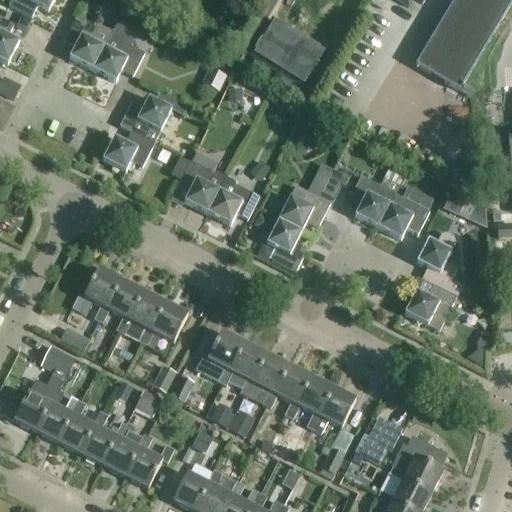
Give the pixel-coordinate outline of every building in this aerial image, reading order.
[(12,0),(8,10),(22,17),(31,21),(37,11),(47,16),(55,0),(12,0)] [(104,0),(88,0),(87,4),(99,10),(104,0)] [(239,0),(236,5),(249,13),(256,0),(239,0)] [(391,0),(409,11),(415,0),(391,0)] [(511,0),(455,0),(414,69),(457,95),(511,3),(511,0)] [(31,21),(22,17),(16,30),(25,35),(31,21)] [(111,37),(111,36),(91,75),(115,86),(120,75),(132,81),(144,58),(123,47),(135,24),(121,17),(111,37)] [(272,20),(247,59),(301,93),(326,54),(272,20)] [(98,34),(74,22),(63,46),(74,51),(68,63),(91,75),(111,36),(100,31),(98,34)] [(7,41),(13,29),(0,23),(0,65),(6,69),(18,46),(7,41)] [(219,95),(227,81),(209,72),(202,87),(219,95)] [(3,80),(0,86),(0,97),(14,105),(21,90),(3,80)] [(243,106),(242,92),(229,94),(230,107),(243,106)] [(142,113),(130,107),(118,131),(130,136),(142,142),(148,131),(159,137),(171,113),(183,120),(187,111),(159,96),(154,105),(147,101),(142,113)] [(307,131),(296,137),(301,148),(312,142),(307,131)] [(142,142),(130,136),(124,147),(113,141),(101,165),(124,177),(130,166),(141,171),(153,148),(142,142)] [(213,178),(189,166),(180,161),(171,179),(180,184),(177,190),(188,195),(183,206),(206,218),(218,195),(225,181),(217,177),(213,178)] [(260,186),(270,174),(261,165),(250,177),(260,186)] [(394,198),(383,192),(360,180),(348,204),(359,209),(353,221),(376,232),(394,198)] [(225,181),(218,195),(206,218),(229,230),(235,219),(246,224),(258,201),(235,189),(234,185),(225,181)] [(294,191),(277,225),(300,237),(306,226),(317,231),(329,208),(294,191)] [(429,215),(394,198),(376,232),(400,244),(405,233),(417,239),(429,215)] [(258,218),(253,228),(264,234),(270,224),(258,218)] [(300,237),(277,225),(265,248),(277,254),(271,265),(294,277),(306,253),(295,247),(300,237)] [(511,241),(511,229),(497,230),(497,243),(511,241)] [(441,239),(436,249),(427,244),(415,267),(426,273),(421,284),(455,301),(461,289),(450,283),(456,272),(445,267),(455,247),(452,241),(446,238),(441,239)] [(261,248),(255,260),(266,266),(273,254),(261,248)] [(120,285),(97,273),(83,301),(78,298),(71,312),(85,320),(92,307),(100,310),(106,313),(120,285)] [(415,295),(403,318),(438,336),(455,301),(421,284),(416,281),(410,293),(415,295)] [(100,310),(93,323),(101,328),(108,315),(122,321),(127,324),(142,296),(120,285),(106,313),(100,310)] [(127,324),(122,321),(115,335),(124,339),(130,326),(144,333),(150,336),(164,307),(142,296),(127,324)] [(150,336),(144,333),(137,346),(152,353),(159,340),(173,347),(187,319),(164,307),(150,336)] [(511,332),(511,330),(510,311),(499,312),(501,334),(511,332)] [(66,332),(60,344),(82,355),(88,343),(66,332)] [(244,347),(221,336),(206,364),(201,361),(194,375),(203,379),(210,366),(223,373),(229,376),(244,347)] [(431,359),(438,349),(419,336),(412,346),(431,359)] [(229,376),(223,373),(216,386),(225,391),(227,386),(241,393),(246,384),(251,387),(266,358),(244,347),(229,376)] [(51,350),(40,370),(65,383),(75,363),(51,350)] [(251,387),(246,384),(241,393),(239,398),(247,402),(254,388),(268,395),(273,398),(288,370),(283,367),(285,364),(270,357),(269,360),(266,358),(251,387)] [(152,390),(166,397),(176,377),(162,370),(152,390)] [(273,398),(268,395),(261,409),(269,413),(276,399),(290,407),(295,409),(310,381),(288,370),(273,398)] [(170,401),(183,408),(184,407),(189,409),(195,398),(189,395),(193,387),(181,380),(170,401)] [(295,409),(290,407),(283,420),(297,427),(304,414),(312,418),(318,420),(332,392),(310,381),(295,409)] [(55,411),(62,398),(34,383),(13,425),(36,437),(50,409),(55,411)] [(125,405),(132,391),(121,386),(115,400),(125,405)] [(318,420),(312,418),(305,431),(319,438),(326,425),(340,432),(355,404),(332,392),(318,420)] [(132,408),(135,410),(136,410),(134,413),(152,422),(161,403),(143,394),(138,404),(135,402),(132,408)] [(63,415),(55,411),(50,409),(36,437),(57,448),(72,420),(77,423),(84,409),(70,402),(63,415)] [(219,407),(210,424),(226,432),(233,419),(230,418),(232,414),(219,407)] [(173,425),(190,427),(192,412),(175,410),(173,425)] [(72,420),(57,448),(80,459),(94,431),(100,434),(107,420),(92,413),(85,426),(77,423),(72,420)] [(162,415),(158,427),(166,430),(171,419),(162,415)] [(245,442),(254,423),(239,416),(237,421),(234,419),(227,433),(245,442)] [(402,434),(378,422),(375,428),(370,426),(355,456),(379,468),(386,454),(391,456),(402,434)] [(109,438),(100,434),(94,431),(80,459),(102,471),(116,442),(122,445),(127,434),(129,432),(121,427),(117,434),(112,431),(109,438)] [(335,479),(354,440),(340,433),(330,453),(324,450),(321,456),(327,459),(321,472),(323,473),(320,477),(331,483),(334,478),(335,479)] [(127,434),(122,445),(116,442),(102,471),(124,482),(138,453),(144,456),(151,443),(143,439),(141,441),(127,434)] [(198,436),(190,451),(202,457),(209,441),(198,436)] [(403,449),(398,458),(395,464),(409,471),(405,478),(402,484),(431,498),(442,475),(439,474),(446,459),(411,442),(406,451),(403,449)] [(264,444),(259,453),(269,459),(274,450),(264,444)] [(158,463),(144,456),(138,453),(124,482),(147,493),(161,466),(166,468),(173,454),(165,450),(158,463)] [(247,489),(253,470),(241,466),(235,485),(247,489)] [(186,477),(172,506),(183,511),(197,511),(209,489),(214,492),(221,479),(207,471),(200,485),(186,477)] [(402,484),(405,478),(392,472),(387,480),(400,487),(394,500),(391,506),(402,511),(423,511),(431,498),(402,484)] [(289,473),(281,488),(292,494),(293,494),(300,479),(289,473)] [(221,479),(214,492),(209,489),(197,511),(225,511),(231,501),(236,503),(243,490),(221,479)] [(231,501),(225,511),(252,511),(253,511),(260,511),(266,501),(251,494),(244,507),(236,503),(231,501)] [(394,500),(380,494),(376,503),(389,509),(388,511),(402,511),(391,506),(394,500)]
